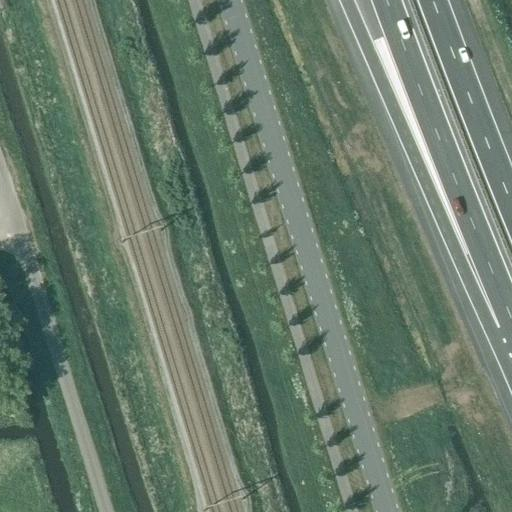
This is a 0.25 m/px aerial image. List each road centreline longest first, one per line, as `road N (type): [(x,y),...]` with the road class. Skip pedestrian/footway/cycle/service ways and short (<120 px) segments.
road 1 (tertiary): [(386,511),(225,0)]
road 2 (motorway): [(345,0),(511,335)]
road 3 (motorway): [(384,0),(511,330)]
road 4 (unclassified): [(106,511),(0,174)]
road 5 (motorway): [(511,204),(431,0)]
